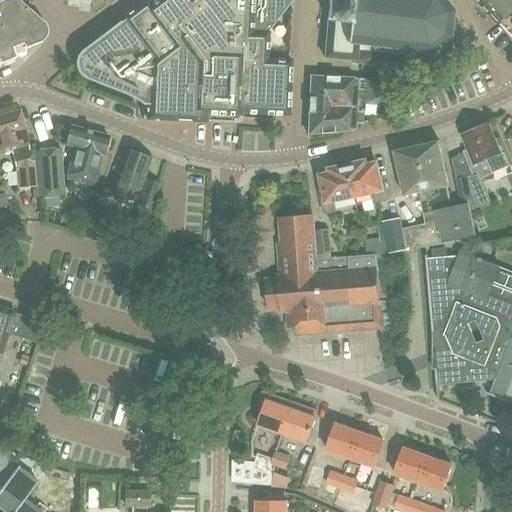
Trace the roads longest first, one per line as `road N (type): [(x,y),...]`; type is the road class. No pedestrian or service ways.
road 1 (residential): [(484,439),(355,387),(221,350)]
road 2 (residential): [(221,350),(0,285)]
road 3 (residential): [(231,159),(180,150),(13,91)]
road 4 (residential): [(511,91),(393,135),(298,155)]
road 5 (residential): [(221,350),(231,159)]
road 6 (residential): [(217,511),(221,350)]
road 7 (residential): [(300,0),(298,155)]
